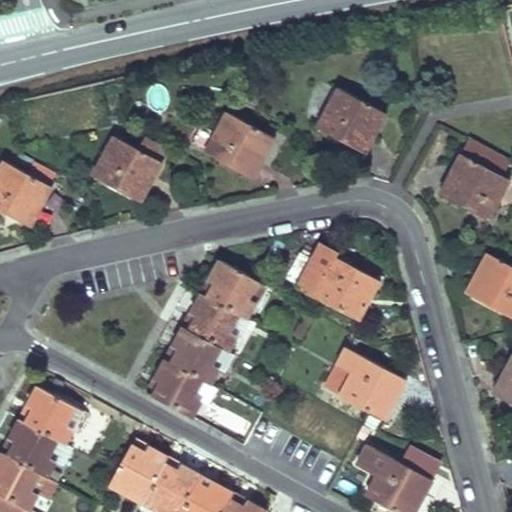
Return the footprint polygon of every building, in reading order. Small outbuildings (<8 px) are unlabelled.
[(339,86),(317,125),(359,148),(368,133),(374,136),(387,112),(339,86)] [(228,110),(206,150),(249,173),(258,158),(263,161),(275,137),(228,110)] [(368,133),(359,148),(366,152),(374,136),(368,133)] [(115,134),(93,174),(134,198),(144,181),(149,184),(162,160),(115,134)] [(469,138),(449,175),(455,177),(446,195),(490,218),(498,202),(493,199),(507,176),(497,170),(504,157),(469,138)] [(258,158),(249,173),(255,177),(263,161),(258,158)] [(0,166),(0,208),(24,222),(34,206),(40,209),(52,186),(4,159),(0,166)] [(449,175),(440,192),(446,195),(455,177),(449,175)] [(507,176),(493,199),(498,202),(511,178),(507,176)] [(144,181),(134,198),(140,201),(149,184),(144,181)] [(34,206),(24,222),(31,225),(40,209),(34,206)] [(321,241),(319,246),(337,255),(339,251),(321,241)] [(319,246),(297,285),(359,319),(381,279),(337,255),(319,246)] [(511,264),(487,251),(475,275),(480,277),(471,293),(511,315),(511,264)] [(215,281),(207,295),(239,313),(247,318),(255,301),(248,297),(257,280),(220,258),(209,278),(215,281)] [(475,275),(465,291),(471,293),(480,277),(475,275)] [(209,278),(201,292),(207,295),(215,281),(209,278)] [(257,280),(248,297),(255,301),(265,284),(257,280)] [(197,314),(189,328),(221,346),(228,350),(237,335),(229,331),(239,313),(207,295),(201,292),(191,311),(197,314)] [(191,311),(183,325),(189,328),(197,314),(191,311)] [(239,313),(229,331),(237,335),(247,318),(239,313)] [(179,347),(172,361),(203,378),(210,382),(219,367),(212,362),(221,346),(189,328),(183,325),(173,344),(179,347)] [(173,344),(165,358),(172,361),(179,347),(173,344)] [(347,346),(325,386),(385,418),(398,395),(392,392),(401,375),(347,346)] [(511,355),(501,375),(506,378),(497,394),(511,402),(511,355)] [(162,379),(153,395),(191,415),(201,400),(193,396),(203,378),(172,361),(165,358),(155,376),(162,379)] [(401,375),(392,392),(398,395),(407,379),(401,375)] [(501,375),(492,392),(497,394),(506,378),(501,375)] [(155,376),(147,391),(153,395),(162,379),(155,376)] [(33,407),(25,421),(58,440),(65,443),(74,428),(67,424),(76,404),(39,384),(27,404),(33,407)] [(206,415),(244,436),(257,411),(219,391),(206,415)] [(27,404),(19,418),(25,421),(33,407),(27,404)] [(76,404),(67,424),(74,428),(84,409),(76,404)] [(19,418),(10,438),(15,441),(8,454),(47,476),(56,460),(48,456),(58,440),(25,421),(19,418)] [(135,437),(131,444),(146,451),(150,445),(135,437)] [(10,438),(2,451),(8,454),(15,441),(10,438)] [(368,443),(356,461),(377,473),(366,493),(399,511),(414,511),(433,478),(368,443)] [(131,444),(110,482),(125,491),(125,493),(143,503),(143,501),(165,462),(169,455),(150,445),(146,451),(131,444)] [(0,510),(3,511),(27,511),(29,509),(37,493),(47,498),(57,481),(47,476),(8,454),(2,451),(0,455),(0,510)] [(169,455),(165,462),(178,470),(182,463),(169,455)] [(201,473),(182,463),(178,470),(165,462),(143,501),(158,509),(155,511),(179,511),(198,480),(201,473)] [(201,473),(198,480),(211,488),(215,481),(201,473)] [(198,480),(179,511),(222,511),(230,498),(234,492),(215,481),(211,488),(198,480)] [(234,492),(230,498),(245,506),(249,499),(234,492)] [(230,498),(222,511),(265,511),(266,511),(267,509),(249,499),(245,506),(230,498)]
